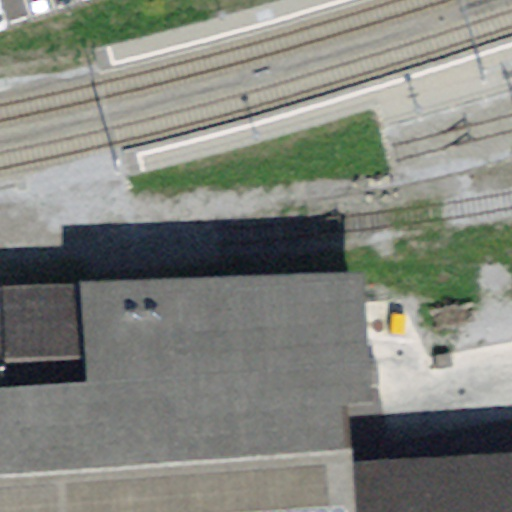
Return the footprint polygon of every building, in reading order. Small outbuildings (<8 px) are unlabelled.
[(346,281),(102,291),(107,432),(13,436),(11,392),(0,392),(0,511),(345,511),(345,490),(334,426),(356,425),(346,281)] [(102,291),(7,295),(11,392),(13,436),(107,432),(102,291)] [(0,392),(11,392),(7,295),(0,295),(0,392)] [(385,431),(353,433),(354,466),(386,465),(385,431)] [(345,511),(511,511),(511,480),(345,490),(345,511)]
